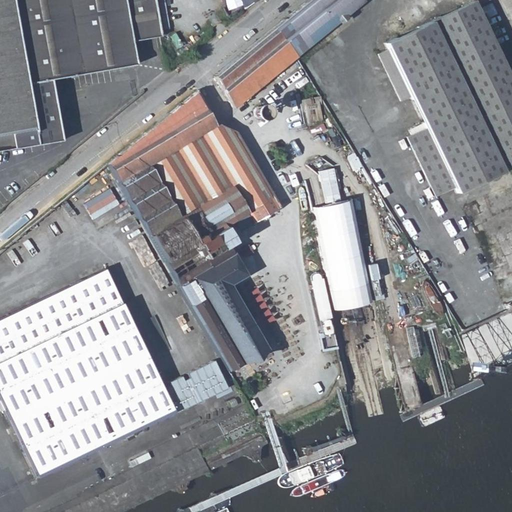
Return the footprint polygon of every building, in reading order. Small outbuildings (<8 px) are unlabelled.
[(0,0),(0,151),(49,143),(23,0),(0,0)] [(155,0),(23,0),(49,143),(59,141),(49,80),(56,79),(134,65),(130,41),(126,20),(158,14),(155,0)] [(241,0),(244,9),(256,0),(241,0)] [(361,0),(308,0),(272,29),(294,56),(362,1),(361,0)] [(387,48),(378,52),(401,100),(410,96),(425,127),(407,136),(435,196),(454,187),(456,193),(511,165),(511,86),(511,85),(473,6),(469,0),(383,41),(387,48)] [(492,4),(480,8),(483,18),(496,14),(492,4)] [(158,14),(126,20),(130,41),(161,36),(158,14)] [(272,29),(214,77),(232,107),(294,56),(272,29)] [(56,79),(49,80),(59,141),(67,140),(56,79)] [(261,348),(253,333),(230,291),(226,285),(242,275),(224,240),(228,237),(222,226),(231,220),(237,230),(278,206),(235,132),(216,124),(215,125),(195,92),(106,165),(216,353),(224,368),(261,348)] [(263,106),(259,105),(256,105),(253,108),(251,111),(252,115),(254,118),(258,119),(262,119),(265,116),(266,113),(265,109),(263,106)] [(319,169),(323,203),(339,201),(335,167),(319,169)] [(84,201),(92,217),(119,205),(111,189),(84,201)] [(351,199),(310,208),(325,277),(333,311),(353,306),(373,302),(351,199)] [(103,270),(0,318),(0,401),(35,476),(170,412),(160,391),(103,270)] [(312,280),(323,336),(337,333),(333,311),(325,277),(321,274),(317,273),(314,275),(312,280)] [(320,336),(323,349),(339,346),(337,333),(323,336),(320,336)] [(167,387),(160,391),(170,412),(171,414),(224,389),(211,361),(184,374),(186,378),(180,381),(178,377),(165,383),(167,387)]
